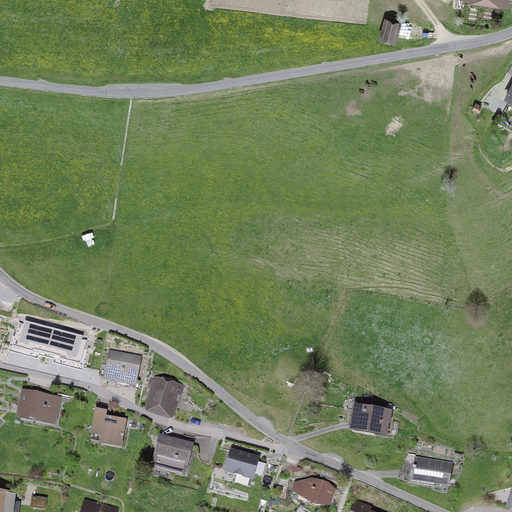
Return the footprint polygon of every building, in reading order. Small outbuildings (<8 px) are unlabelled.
[(383,35),(394,38),(397,27),(385,24),(383,35)] [(20,324),(14,344),(79,361),(85,342),(81,340),(82,336),(25,321),(24,325),(20,324)] [(116,381),(135,385),(141,358),(109,351),(104,377),(117,380),(116,381)] [(84,367),(92,368),(95,354),(86,353),(84,367)] [(95,354),(92,368),(100,370),(103,356),(95,354)] [(289,375),(286,382),(293,385),(296,377),(289,375)] [(153,388),(147,407),(170,414),(178,384),(156,378),(155,380),(150,379),(148,386),(153,388)] [(25,394),(20,415),(53,422),(57,400),(25,394)] [(95,409),(92,430),(102,431),(100,442),(121,446),(126,420),(105,417),(106,411),(95,409)] [(356,409),(353,429),(391,434),(394,415),(372,412),(371,410),(369,409),(365,411),(356,409)] [(152,466),(186,474),(193,444),(182,442),(181,444),(170,441),(170,439),(159,436),(152,466)] [(232,452),(226,472),(252,480),(257,462),(242,457),(242,455),(232,452)] [(285,457),(283,463),(296,467),(300,462),(285,457)] [(414,468),(412,480),(448,486),(452,465),(416,459),(414,466),(413,466),(413,468),(414,468)] [(296,483),(291,498),(297,501),(298,499),(307,502),(309,500),(315,505),(328,504),(333,490),(331,488),(313,481),(304,482),(299,482),(296,483)] [(33,497),(32,506),(44,508),(46,499),(33,497)] [(87,502),(84,511),(113,511),(114,509),(87,502)] [(358,502),(352,511),(368,511),(371,508),(358,502)]
